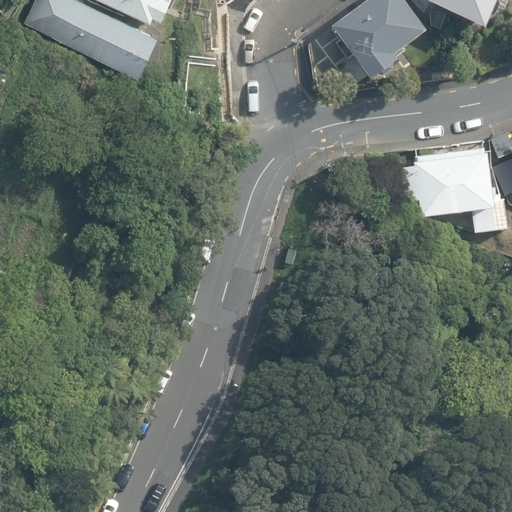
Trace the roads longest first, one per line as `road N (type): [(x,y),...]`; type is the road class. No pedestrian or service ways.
road 1 (unclassified): [(297,134),(256,193),(136,511)]
road 2 (residential): [(511,91),(471,106),(297,134)]
road 3 (residential): [(298,0),(278,22),(272,59),(280,104),(297,134)]
